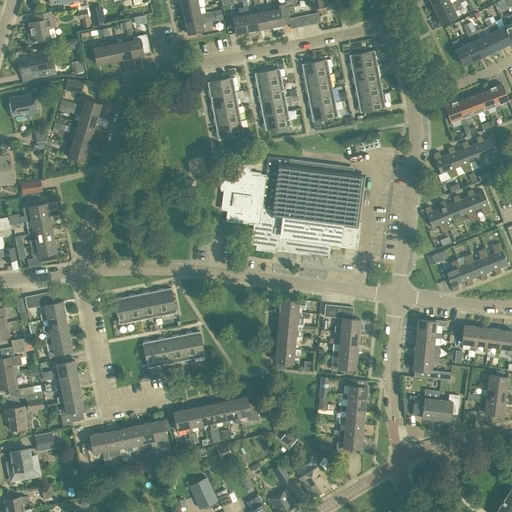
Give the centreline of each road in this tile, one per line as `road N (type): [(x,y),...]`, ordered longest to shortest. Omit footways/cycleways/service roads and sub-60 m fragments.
road 1 (residential): [(78,271),(177,268),(393,296)]
road 2 (residential): [(78,271),(129,90),(141,77),(164,72)]
road 3 (residential): [(164,72),(387,24)]
road 4 (residential): [(393,296),(414,148),(412,101)]
road 5 (residential): [(163,393),(105,405),(78,271)]
road 6 (residential): [(399,461),(389,380),(393,296)]
